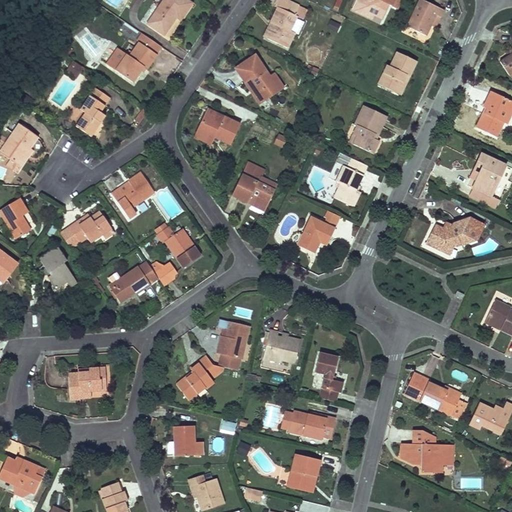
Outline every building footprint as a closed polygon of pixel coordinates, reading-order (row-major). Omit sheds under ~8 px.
[(190,5),(182,0),(161,0),(145,25),(162,36),(174,17),(179,21),(190,5)] [(266,43),(285,51),(292,35),(290,34),(296,19),(293,18),(298,7),(281,0),(275,0),(272,9),(275,10),(268,26),(273,27),(266,43)] [(376,2),(377,0),(357,0),(352,11),(363,17),(367,9),(373,12),(371,16),(381,20),(387,7),(376,2)] [(441,10),(419,0),(417,0),(404,28),(422,37),(427,28),(432,16),(437,19),(439,14),(441,10)] [(367,9),(363,17),(369,20),(371,16),(373,12),(367,9)] [(431,30),(437,19),(432,16),(427,28),(431,30)] [(273,27),(268,26),(262,41),(266,43),(273,27)] [(125,58),(116,52),(105,68),(131,86),(142,70),(145,72),(155,58),(137,46),(127,60),(125,58)] [(499,62),(507,77),(509,76),(511,74),(511,48),(507,52),(510,56),(504,59),(499,62)] [(386,68),(382,66),(374,84),(390,92),(393,85),(397,87),(402,76),(405,78),(409,70),(413,62),(393,53),(386,68)] [(268,81),(254,59),(235,72),(249,94),(251,92),(261,107),(278,95),(268,81)] [(78,69),(67,62),(64,67),(75,74),(78,69)] [(72,79),(75,74),(64,67),(61,72),(72,79)] [(397,96),(405,78),(402,76),(397,87),(393,85),(390,92),(397,96)] [(268,81),(278,95),(284,91),(274,77),(268,81)] [(92,89),(78,112),(83,114),(73,129),(91,140),(99,127),(94,124),(99,115),(109,99),(92,89)] [(511,111),(511,100),(489,91),(485,99),(481,108),(485,109),(476,128),(496,137),(504,119),(508,120),(511,111)] [(375,141),(371,139),(382,115),(359,104),(349,125),(351,126),(348,134),(352,136),(348,145),(369,155),(372,148),(375,141)] [(220,124),(222,119),(205,111),(202,116),(220,124)] [(139,127),(147,115),(143,112),(135,124),(139,127)] [(94,124),(99,127),(104,118),(99,115),(94,124)] [(228,147),(238,127),(222,119),(220,124),(202,116),(194,135),(210,143),(212,140),(228,147)] [(34,139),(16,126),(0,148),(0,156),(15,167),(26,151),(34,139)] [(344,143),(348,145),(352,136),(348,134),(344,143)] [(210,143),(194,135),(191,141),(208,149),(210,143)] [(285,139),(276,135),(272,144),(281,148),(285,139)] [(26,151),(15,167),(19,170),(31,154),(26,151)] [(500,201),(492,198),(506,166),(482,155),(480,159),(478,164),(485,167),(478,183),(470,198),(496,210),(500,201)] [(340,166),(334,179),(338,180),(330,197),(352,207),(355,199),(359,191),(354,189),(365,166),(349,159),(345,168),(340,166)] [(264,171),(245,162),(229,198),(245,205),(248,200),(264,208),(272,191),(258,185),(261,177),(264,171)] [(485,167),(478,164),(470,179),(478,183),(485,167)] [(153,198),(139,177),(127,184),(132,192),(123,198),(120,194),(112,199),(121,213),(127,222),(134,217),(131,213),(153,198)] [(258,185),(272,191),(275,184),(261,177),(258,185)] [(132,192),(127,184),(110,196),(112,199),(120,194),(123,198),(132,192)] [(262,213),(264,208),(248,200),(245,205),(262,213)] [(0,210),(0,215),(13,242),(27,235),(20,221),(27,217),(19,201),(0,210)] [(319,224),(308,219),(294,247),(313,256),(318,245),(323,247),(327,238),(331,230),(338,217),(323,210),(319,218),(321,219),(319,224)] [(109,232),(98,216),(90,222),(78,230),(75,226),(59,237),(70,252),(85,241),(88,247),(101,238),(109,232)] [(87,218),(75,226),(78,230),(90,222),(87,218)] [(475,239),(467,218),(443,228),(434,224),(432,229),(430,234),(435,248),(448,255),(453,245),(458,243),(459,245),(475,239)] [(481,226),(467,218),(475,239),(481,226)] [(51,237),(55,231),(51,224),(45,233),(51,237)] [(198,258),(180,234),(173,239),(166,229),(155,237),(162,246),(165,244),(183,269),(198,258)] [(112,236),(109,232),(101,238),(104,243),(112,236)] [(425,244),(435,248),(430,234),(425,244)] [(45,269),(41,272),(54,291),(65,283),(61,277),(67,273),(62,264),(66,262),(56,247),(38,259),(45,269)] [(149,270),(154,276),(164,269),(160,263),(149,270)] [(146,265),(138,271),(149,288),(158,282),(154,276),(149,270),(146,265)] [(158,282),(162,289),(172,282),(172,277),(175,275),(169,266),(164,269),(154,276),(158,282)] [(138,271),(137,270),(109,289),(121,306),(133,298),(131,296),(140,290),(143,293),(150,289),(149,288),(138,271)] [(75,284),(67,273),(61,277),(65,283),(69,288),(75,284)] [(134,300),(143,293),(140,290),(131,296),(133,298),(134,300)] [(464,295),(457,291),(454,296),(461,300),(464,295)] [(511,339),(511,312),(505,309),(507,306),(491,299),(481,321),(499,328),(497,333),(511,339)] [(499,328),(481,321),(479,325),(497,333),(499,328)] [(239,362),(248,329),(228,323),(224,340),(219,338),(215,356),(239,362)] [(273,335),(264,333),(258,361),(277,365),(278,361),(290,364),(296,342),(283,339),(282,342),(274,340),(272,340),(273,335)] [(309,374),(318,377),(313,399),(329,403),(331,395),(335,396),(337,389),(338,383),(327,381),(333,359),(313,354),(309,374)] [(186,404),(211,386),(197,366),(188,373),(191,376),(175,388),(186,404)] [(104,370),(97,371),(98,384),(100,383),(100,393),(106,393),(104,370)] [(66,378),(68,404),(79,403),(79,395),(90,394),(100,393),(100,383),(98,384),(97,371),(86,372),(86,377),(66,378)] [(432,382),(424,378),(417,374),(406,395),(421,404),(452,419),(461,401),(445,393),(431,385),(432,382)] [(445,393),(461,401),(463,398),(447,389),(445,393)] [(79,395),(79,403),(90,402),(90,394),(79,395)] [(487,412),(473,406),(464,426),(476,431),(478,427),(489,432),(490,429),(499,432),(510,408),(501,404),(497,413),(488,409),(487,412)] [(289,415),(286,429),(326,438),(328,430),(330,421),(322,419),(321,423),(305,419),(289,415)] [(195,457),(195,428),(175,428),(176,457),(195,457)] [(421,477),(436,477),(436,463),(445,463),(445,469),(453,469),(453,461),(450,461),(450,455),(453,455),(453,447),(436,447),(436,439),(423,433),(413,434),(414,450),(411,448),(408,447),(403,462),(416,469),(418,466),(421,468),(421,477)] [(239,442),(238,452),(249,453),(250,443),(239,442)] [(221,457),(220,450),(210,451),(211,459),(221,457)] [(289,454),(280,487),(302,493),(306,478),(311,479),(313,470),(315,461),(289,454)] [(506,471),(509,465),(498,459),(495,466),(506,471)] [(0,480),(0,481),(35,497),(42,481),(35,479),(39,471),(25,464),(23,468),(16,465),(8,461),(0,480)] [(436,463),(436,477),(445,477),(445,469),(445,463),(436,463)] [(35,479),(42,481),(45,473),(39,471),(35,479)] [(202,511),(223,506),(215,479),(205,482),(204,476),(188,480),(190,489),(194,488),(197,497),(201,511),(202,511)] [(307,494),(311,479),(306,478),(302,493),(307,494)] [(119,494),(116,484),(99,489),(102,499),(100,500),(103,511),(125,511),(123,506),(125,505),(121,493),(119,494)] [(254,502),(257,490),(246,487),(243,499),(254,502)]
